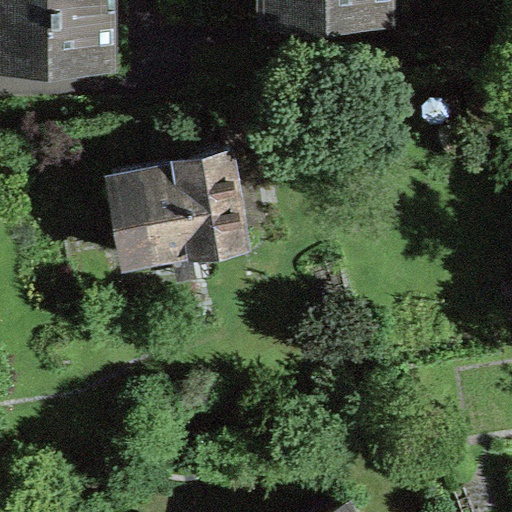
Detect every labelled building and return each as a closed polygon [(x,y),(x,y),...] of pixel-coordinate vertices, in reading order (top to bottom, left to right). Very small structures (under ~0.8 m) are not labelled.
[(0,0),(0,55),(107,55),(106,0),(0,0)] [(267,12),(385,11),(384,0),(266,0),(267,12)] [(324,82),(289,88),(294,122),(330,117),(324,82)] [(511,86),(468,93),(473,123),(511,117),(511,86)] [(243,230),(228,138),(178,147),(179,155),(112,166),(116,186),(127,250),(171,242),(174,260),(203,254),(201,238),(243,230)] [(352,511),(343,494),(308,511),(352,511)]
